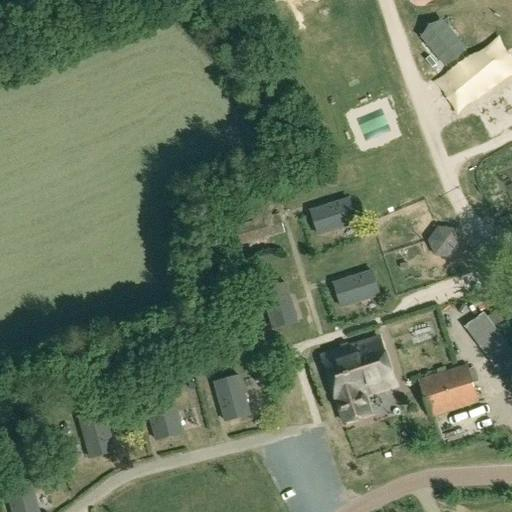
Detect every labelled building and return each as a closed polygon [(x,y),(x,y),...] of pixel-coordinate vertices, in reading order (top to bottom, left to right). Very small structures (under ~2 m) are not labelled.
[(319,235),(357,223),(349,199),(311,211),(319,235)] [(223,228),(229,249),(286,234),(280,213),(223,228)] [(453,258),(463,245),(456,229),(439,227),(429,241),(435,256),(453,258)] [(342,308),(380,296),(373,271),(335,283),(342,308)] [(274,330),(298,322),(287,284),(262,292),(274,330)] [(511,389),(511,349),(484,313),(465,328),(511,389)] [(371,415),(364,396),(395,385),(379,338),(322,357),(338,405),(345,424),(371,415)] [(431,418),(479,403),(468,366),(420,380),(431,418)] [(226,422),(251,415),(240,377),(215,383),(226,422)] [(155,442),(184,434),(171,385),(142,392),(155,442)] [(91,458),(115,452),(105,413),(80,420),(91,458)] [(13,511),(40,511),(30,476),(6,482),(13,511)]
